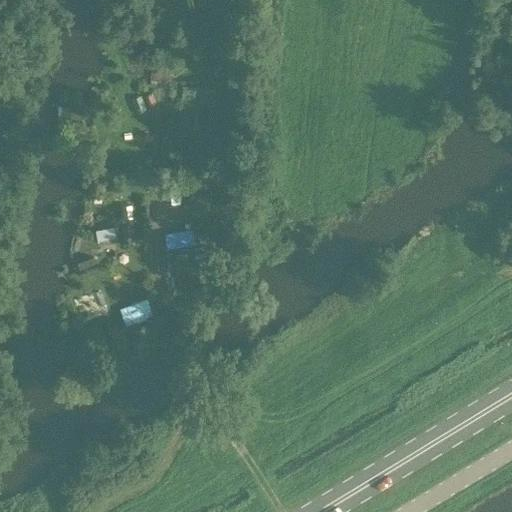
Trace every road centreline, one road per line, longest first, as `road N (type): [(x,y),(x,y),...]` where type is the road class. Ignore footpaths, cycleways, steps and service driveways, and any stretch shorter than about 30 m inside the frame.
road 1 (primary): [(321,511),(511,396)]
road 2 (unclassified): [(399,511),(511,442)]
road 3 (track): [(279,511),(210,400)]
